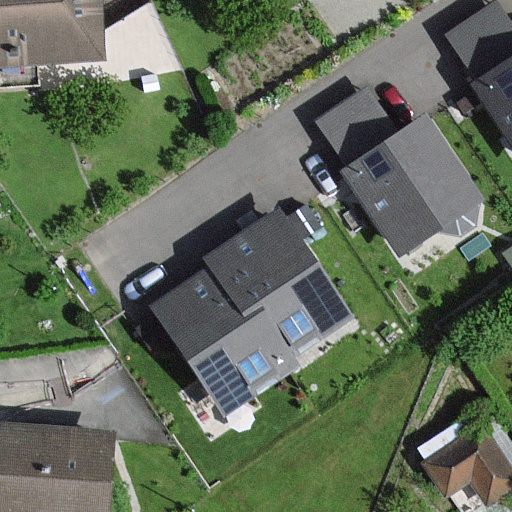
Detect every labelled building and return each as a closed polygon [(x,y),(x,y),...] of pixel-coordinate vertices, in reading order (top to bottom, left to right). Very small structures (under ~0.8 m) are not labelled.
[(100,0),(0,0),(0,68),(52,65),(85,63),(169,57),(141,0),(135,0),(103,29),(100,0)] [(511,30),(496,6),(452,36),(482,81),(471,88),(511,147),(511,30)] [(476,201),(423,121),(398,138),(368,93),(323,123),(354,169),(345,175),(398,254),(476,201)] [(249,231),(211,257),(216,265),(281,360),(346,316),(277,215),(261,226),(254,216),(243,223),(249,231)] [(289,371),(281,360),(216,265),(154,307),(227,413),(289,371)] [(488,511),(511,495),(511,476),(474,423),(414,464),(440,500),(464,483),(484,511),(488,511)] [(101,511),(107,439),(0,430),(0,511),(101,511)]
